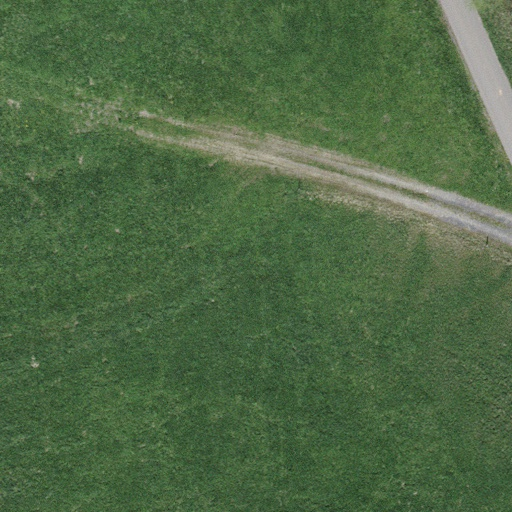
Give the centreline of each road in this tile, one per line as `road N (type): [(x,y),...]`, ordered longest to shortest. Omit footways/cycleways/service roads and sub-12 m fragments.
road 1 (track): [(0,95),(511,219)]
road 2 (track): [(511,110),(456,0)]
